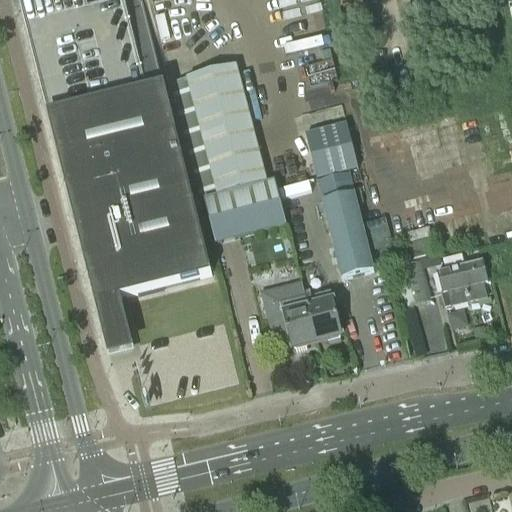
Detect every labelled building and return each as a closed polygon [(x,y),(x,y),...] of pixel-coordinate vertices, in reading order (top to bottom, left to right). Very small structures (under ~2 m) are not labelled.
[(84,0),(36,0),(20,4),(48,119),(108,355),(109,354),(109,353),(112,353),(131,348),(131,349),(133,348),(121,302),(127,300),(138,297),(212,279),(187,177),(178,142),(175,132),(174,128),(165,90),(110,103),(84,0)] [(236,69),(188,82),(218,198),(267,185),(236,69)] [(306,139),(317,182),(358,171),(347,129),(306,139)] [(319,183),(343,281),(373,274),(349,176),(319,183)] [(287,229),(278,193),(276,185),(204,204),(216,248),(287,229)] [(395,272),(406,310),(434,303),(423,264),(395,272)] [(483,266),(461,271),(469,306),(493,301),(490,287),(488,287),(483,266)] [(461,271),(442,275),(439,276),(444,298),(442,298),(445,312),(469,306),(461,271)] [(303,286),(261,296),(274,349),(290,345),(292,351),(318,345),(307,301),(303,286)] [(332,295),(307,301),(318,345),(343,338),(335,303),(332,295)] [(484,330),(475,333),(477,344),(487,342),(484,330)]
